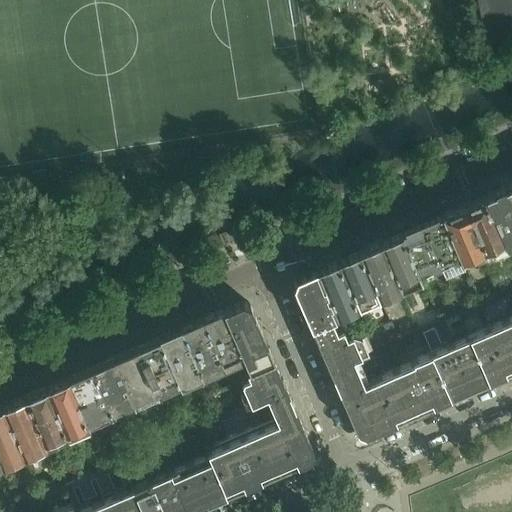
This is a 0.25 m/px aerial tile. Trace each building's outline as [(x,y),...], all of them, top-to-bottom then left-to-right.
[(484,40),(511,36),(511,0),(479,0),(485,38),(484,39),(484,40)] [(511,200),(506,185),(485,194),(504,240),(507,245),(511,242),(511,200)] [(485,194),(464,203),(485,254),(494,251),(492,245),(504,240),(485,194)] [(464,203),(442,213),(460,256),(461,259),(474,254),(476,258),(485,254),(464,203)] [(460,256),(442,213),(422,222),(440,265),(460,256)] [(440,265),(422,222),(401,230),(419,274),(421,279),(423,283),(444,274),(440,265)] [(286,243),(280,229),(271,233),(277,247),(286,243)] [(419,274),(401,230),(380,240),(401,288),(421,279),(419,274)] [(380,240),(358,249),(379,298),(401,288),(380,240)] [(358,249),(337,258),(358,307),(379,298),(358,249)] [(337,258),(316,267),(338,316),(358,307),(337,258)] [(316,267),(296,276),(293,283),(312,327),(332,319),(338,316),(316,267)] [(501,281),(497,283),(501,292),(511,287),(511,272),(499,278),(501,281)] [(453,296),(442,301),(447,313),(458,308),(456,302),(453,296)] [(466,298),(456,302),(458,308),(459,310),(469,306),(466,298)] [(242,300),(223,308),(244,355),(249,367),(273,357),(249,303),(242,300)] [(223,308),(201,317),(223,365),(244,355),(223,308)] [(511,315),(486,327),(506,373),(511,370),(511,315)] [(201,317),(181,326),(201,374),(223,365),(201,317)] [(332,319),(312,327),(340,390),(358,383),(358,385),(364,382),(353,357),(368,351),(361,334),(352,333),(346,335),(343,327),(337,330),(332,319)] [(383,325),(390,342),(398,338),(390,321),(383,325)] [(181,326),(160,335),(180,383),(201,374),(181,326)] [(434,327),(423,332),(431,351),(442,346),(434,327)] [(486,327),(449,343),(431,351),(450,397),(506,373),(486,327)] [(160,335),(136,346),(157,393),(180,383),(160,335)] [(412,337),(390,346),(393,352),(415,343),(412,337)] [(136,346),(114,355),(135,403),(157,393),(136,346)] [(413,360),(376,377),(395,421),(450,397),(431,351),(412,359),(413,360)] [(114,355),(91,365),(112,413),(135,403),(114,355)] [(373,355),(365,358),(369,368),(377,365),(373,355)] [(314,450),(273,357),(249,367),(246,368),(249,374),(242,377),(241,381),(251,402),(267,395),(276,416),(297,464),(311,458),(314,450)] [(91,365),(69,375),(89,423),(112,413),(91,365)] [(69,375),(48,384),(69,434),(90,425),(89,423),(69,375)] [(376,377),(364,382),(358,385),(358,383),(340,390),(357,431),(365,434),(395,421),(376,377)] [(217,394),(210,379),(205,381),(211,396),(217,394)] [(69,434),(48,384),(25,394),(47,444),(69,434)] [(47,444),(25,394),(1,404),(23,454),(27,461),(49,451),(46,444),(47,444)] [(249,414),(270,405),(266,396),(245,405),(249,414)] [(1,404),(0,404),(0,458),(2,463),(23,454),(1,404)] [(205,446),(208,453),(227,494),(297,464),(276,416),(205,446)] [(122,458),(132,482),(148,474),(138,451),(122,458)] [(208,453),(190,460),(208,502),(227,494),(208,453)] [(121,459),(64,483),(73,504),(80,501),(74,487),(79,485),(85,500),(97,494),(91,480),(95,478),(103,495),(116,490),(108,472),(117,469),(125,485),(131,482),(121,459)] [(190,460),(170,469),(188,511),(208,502),(190,460)] [(170,469),(151,477),(166,511),(184,511),(188,511),(170,469)] [(166,511),(151,477),(134,485),(145,511),(166,511)] [(67,491),(63,481),(55,485),(59,494),(67,491)] [(49,487),(47,482),(38,486),(40,491),(49,487)] [(145,511),(134,485),(76,510),(77,511),(145,511)] [(18,502),(40,492),(38,487),(16,496),(18,502)] [(77,511),(76,510),(72,502),(51,511),(77,511)]
